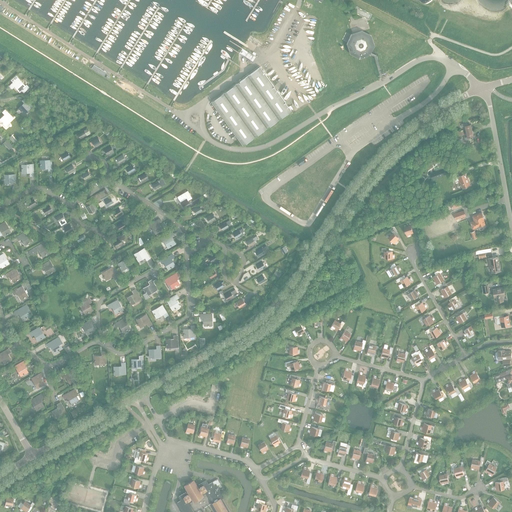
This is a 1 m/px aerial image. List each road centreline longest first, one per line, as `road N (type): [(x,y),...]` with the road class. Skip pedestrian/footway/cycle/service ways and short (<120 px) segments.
road 1 (tertiary): [(32,457),(255,322),(293,284),(371,168),(429,116),(481,89)]
road 2 (unclassified): [(203,135),(231,148),(258,148),(422,58),(454,67)]
